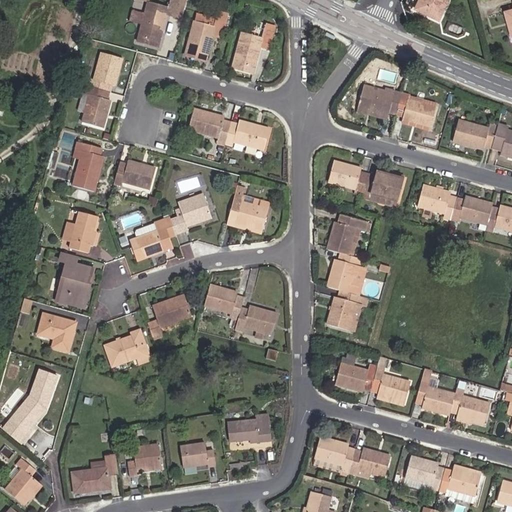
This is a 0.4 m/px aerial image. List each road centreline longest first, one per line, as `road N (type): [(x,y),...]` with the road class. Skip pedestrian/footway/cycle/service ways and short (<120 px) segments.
road 1 (residential): [(302,112),(160,70),(144,83),(127,138)]
road 2 (residential): [(511,186),(302,129)]
road 3 (residential): [(303,403),(511,457)]
road 4 (residential): [(303,251),(204,265),(115,293)]
road 5 (residential): [(303,251),(303,403)]
road 6 (tertiary): [(374,29),(511,90)]
road 7 (residential): [(303,403),(285,477),(277,486),(226,494)]
road 8 (residential): [(302,129),(303,251)]
